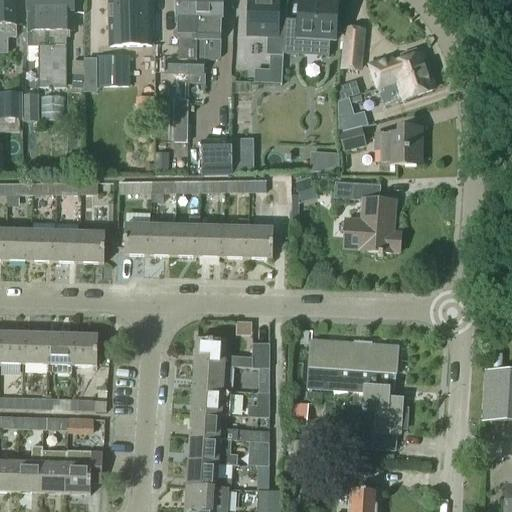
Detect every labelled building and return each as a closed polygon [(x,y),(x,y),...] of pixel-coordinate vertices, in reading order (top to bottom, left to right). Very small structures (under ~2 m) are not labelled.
[(0,0),(0,54),(6,55),(6,41),(16,40),(15,30),(15,0),(0,0)] [(48,13),(47,0),(26,0),(27,13),(28,13),(28,33),(29,50),(38,50),(38,90),(53,90),(52,13),(48,13)] [(72,0),(47,0),(48,13),(52,13),(53,90),(65,90),(65,39),(68,39),(67,14),(73,14),(72,0)] [(109,0),(110,48),(151,48),(150,0),(109,0)] [(177,62),(176,78),(189,78),(189,61),(197,61),(197,41),(199,41),(200,12),(197,11),(197,0),(177,0),(177,25),(179,25),(179,41),(179,62),(177,62)] [(197,61),(197,77),(204,77),(204,62),(205,62),(205,42),(220,42),(220,12),(222,12),(222,0),(197,0),(197,11),(200,12),(199,41),(197,41),(197,61)] [(248,0),(247,39),(266,39),(265,59),(271,59),(269,87),(281,88),(283,56),(285,21),(286,17),(285,17),(277,16),(277,0),(248,0)] [(299,22),(285,21),(283,56),(329,59),(329,43),(334,43),(335,33),(330,33),(332,3),(300,1),(299,22)] [(362,34),(349,31),(346,31),(339,70),(355,73),(362,34)] [(378,91),(383,90),(389,87),(428,74),(422,56),(418,58),(416,52),(401,57),(403,63),(392,66),(390,61),(370,68),(378,91)] [(149,60),(150,83),(166,83),(166,59),(149,60)] [(128,89),(129,60),(97,60),(97,89),(128,89)] [(384,109),(434,91),(428,74),(389,87),(383,90),(384,95),(380,96),(384,109)] [(73,77),(71,91),(82,92),(83,78),(73,77)] [(177,84),(177,107),(189,107),(189,84),(177,84)] [(338,103),(358,97),(355,87),(342,90),(343,94),(339,95),(338,103)] [(126,109),(144,105),(141,94),(124,98),(126,109)] [(0,122),(22,122),(22,96),(0,96),(0,122)] [(338,136),(368,128),(364,114),(353,117),(350,106),(361,103),(360,98),(358,99),(358,97),(338,103),(337,105),(338,136)] [(37,123),(36,99),(23,99),(23,123),(37,123)] [(295,141),(296,118),(265,117),(263,139),(295,141)] [(0,122),(0,136),(19,136),(19,123),(22,123),(22,122),(0,122)] [(368,128),(338,136),(338,137),(343,156),(366,149),(362,131),(368,129),(368,128)] [(420,168),(420,132),(407,132),(407,138),(376,138),(376,152),(382,152),(382,168),(420,168)] [(201,178),(232,178),(232,174),(231,158),(231,143),(200,143),(201,178)] [(328,156),(328,174),(338,174),(337,157),(328,156)] [(231,158),(232,174),(253,174),(253,158),(231,158)] [(154,167),(154,177),(168,178),(168,176),(168,167),(154,167)] [(248,184),(247,197),(265,196),(269,196),(269,206),(291,206),(291,177),(263,177),(264,184),(248,184)] [(199,185),(198,197),(223,197),(223,184),(199,185)] [(223,184),(223,197),(247,197),(248,184),(223,184)] [(118,198),(149,198),(150,185),(118,186),(118,198)] [(150,185),(149,198),(174,197),(174,185),(150,185)] [(174,185),(174,197),(198,197),(199,185),(174,185)] [(56,187),(55,199),(79,199),(80,186),(56,187)] [(80,186),(79,199),(98,198),(97,186),(80,186)] [(335,186),(333,201),(363,204),(362,224),(346,223),(344,252),(360,253),(359,254),(391,257),(392,256),(399,257),(399,252),(401,251),(401,242),(400,240),(401,236),(393,235),(393,233),(396,205),(379,203),(380,189),(355,188),(335,186)] [(7,187),(7,200),(31,199),(31,187),(7,187)] [(31,187),(31,199),(55,199),(56,187),(31,187)] [(197,260),(197,230),(198,220),(189,220),(188,230),(173,229),(172,260),(197,260)] [(221,261),(246,262),(246,223),(238,223),(238,231),(222,230),(221,261)] [(271,262),(272,232),(249,231),(249,223),(246,223),(246,262),(271,262)] [(148,259),(149,229),(123,228),(123,259),(148,259)] [(148,259),(172,260),(173,229),(149,229),(148,259)] [(197,260),(221,261),(222,230),(197,230),(197,260)] [(5,263),(29,264),(30,234),(6,234),(5,263)] [(29,264),(53,265),(54,235),(30,234),(29,264)] [(53,265),(77,266),(78,236),(54,235),(53,265)] [(102,266),(103,237),(78,236),(77,266),(102,266)] [(0,366),(21,367),(22,337),(0,336),(0,366)] [(21,367),(46,368),(47,337),(22,337),(21,367)] [(46,368),(70,369),(71,338),(47,337),(46,368)] [(95,369),(96,339),(71,338),(70,369),(95,369)] [(269,373),(269,347),(256,347),(252,347),(251,362),(224,361),(225,344),(195,343),(194,368),(232,371),(257,373),(269,374),(269,373)] [(397,351),(311,344),(307,392),(363,396),(362,414),(376,415),(375,434),(369,434),(368,452),(394,454),(395,437),(399,437),(400,431),(406,432),(407,412),(401,412),(402,403),(388,402),(389,392),(392,393),(393,377),(395,377),(397,351)] [(194,368),(192,392),(230,394),(232,371),(194,368)] [(257,396),(269,395),(269,374),(257,373),(257,396)] [(511,426),(511,374),(484,373),(481,424),(511,426)] [(192,392),(191,417),(220,419),(229,419),(230,394),(192,392)] [(269,422),(269,395),(257,396),(257,422),(269,422)] [(45,402),(44,415),(69,415),(69,403),(70,403),(70,398),(58,398),(58,403),(46,402),(45,402)] [(20,401),(0,400),(0,413),(20,414),(20,401)] [(20,401),(20,414),(44,415),(45,402),(32,402),(20,401)] [(69,403),(69,415),(94,416),(94,404),(70,403),(69,403)] [(290,407),(288,428),(306,430),(308,408),(290,407)] [(230,444),(249,445),(269,446),(269,435),(219,433),(220,419),(191,417),(189,442),(230,444)] [(0,432),(17,433),(18,421),(0,420),(0,432)] [(43,422),(18,421),(17,433),(42,434),(43,422)] [(68,422),(43,422),(42,434),(68,434),(68,422)] [(189,442),(188,466),(217,468),(236,469),(237,459),(229,458),(230,444),(189,442)] [(249,445),(248,469),(256,470),(268,470),(269,446),(249,445)] [(16,496),(41,497),(42,451),(32,451),(31,467),(16,466),(16,496)] [(41,497),(64,498),(66,456),(42,455),(42,451),(41,497)] [(64,498),(89,499),(89,487),(100,487),(101,457),(66,456),(64,498)] [(320,485),(321,466),(283,464),(282,483),(320,485)] [(0,495),(16,496),(16,466),(0,465),(0,495)] [(186,490),(215,492),(227,493),(230,493),(231,483),(216,482),(217,468),(188,466),(186,490)] [(256,470),(256,495),(268,494),(268,470),(256,470)] [(225,511),(227,493),(215,492),(186,490),(184,511),(225,511)] [(505,494),(503,511),(511,511),(511,492),(511,493),(511,494),(505,494)] [(375,511),(377,495),(353,493),(353,496),(351,496),(350,508),(353,508),(352,511),(375,511)] [(256,495),(256,511),(268,511),(268,494),(256,495)]
